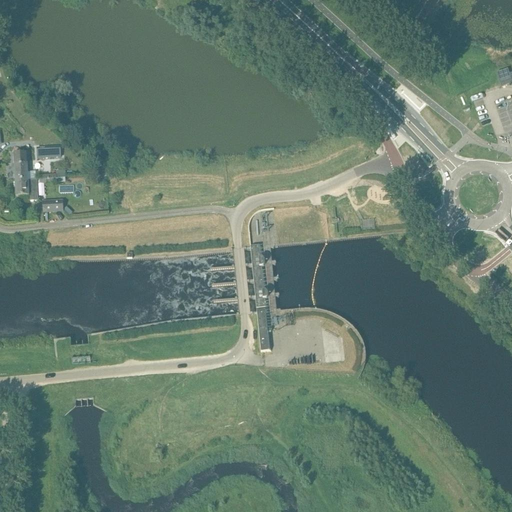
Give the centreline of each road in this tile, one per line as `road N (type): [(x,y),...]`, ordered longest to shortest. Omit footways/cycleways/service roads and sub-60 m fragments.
road 1 (unclassified): [(2,383),(239,355),(246,342),(237,216)]
road 2 (unclassified): [(237,216),(211,208),(0,227)]
road 3 (unclassified): [(396,163),(349,93),(247,0)]
road 4 (unclassified): [(237,216),(261,199),(321,191),(396,163)]
road 5 (secondary): [(396,111),(278,0)]
road 6 (track): [(23,511),(25,381)]
road 7 (unclassified): [(0,511),(2,383)]
